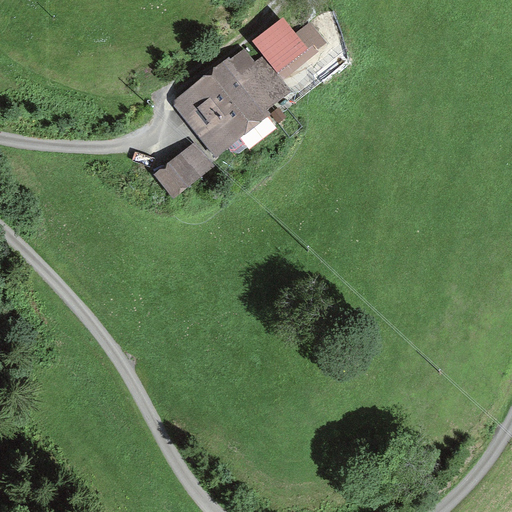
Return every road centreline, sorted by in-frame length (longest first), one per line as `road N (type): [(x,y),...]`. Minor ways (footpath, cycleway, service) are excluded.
road 1 (track): [(215,511),(78,290),(0,225)]
road 2 (track): [(0,140),(69,155),(123,152),(151,131),(168,102),(295,0)]
